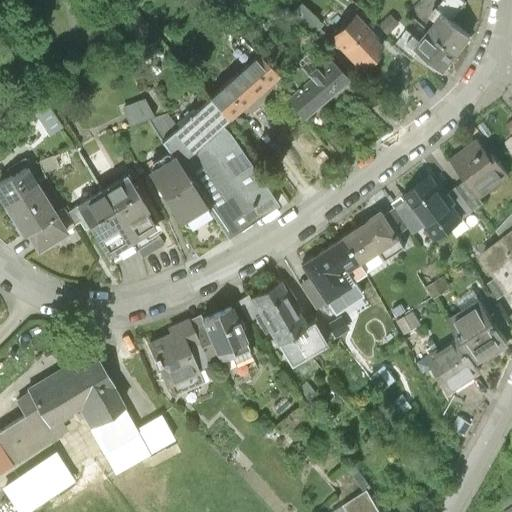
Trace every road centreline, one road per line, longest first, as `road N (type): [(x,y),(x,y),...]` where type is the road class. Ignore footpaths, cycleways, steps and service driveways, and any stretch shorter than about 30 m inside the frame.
road 1 (residential): [(500,56),(470,94),(267,249),(133,305),(40,296)]
road 2 (residential): [(511,394),(455,511)]
